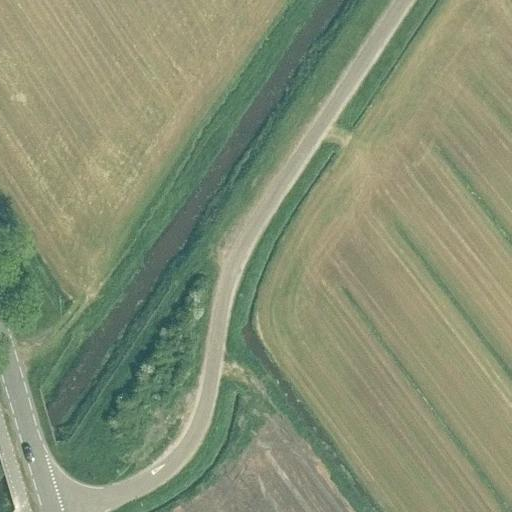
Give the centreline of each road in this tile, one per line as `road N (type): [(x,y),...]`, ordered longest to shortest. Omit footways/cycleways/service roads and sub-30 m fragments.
road 1 (unclassified): [(66,511),(146,481),(183,449),(201,413),(233,264),(402,0)]
road 2 (primary): [(50,511),(0,359)]
